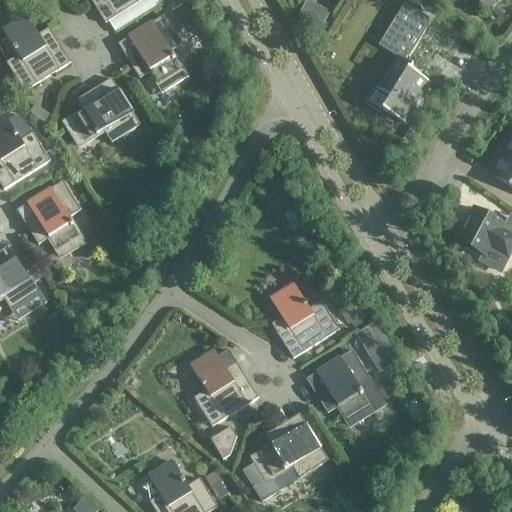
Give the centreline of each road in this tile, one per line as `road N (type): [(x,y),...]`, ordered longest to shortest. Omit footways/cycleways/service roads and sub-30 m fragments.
road 1 (residential): [(172,288),(286,98)]
road 2 (residential): [(387,223),(511,46)]
road 3 (unclassified): [(492,399),(387,223)]
road 4 (unclassified): [(371,245),(477,420)]
road 5 (residential): [(49,447),(172,288)]
road 6 (unclassified): [(387,223),(297,76)]
road 7 (unclassified): [(286,98),(371,245)]
road 8 (residential): [(292,402),(259,347),(172,288)]
